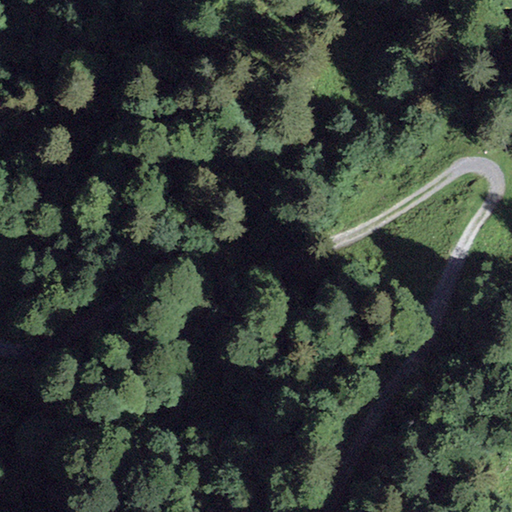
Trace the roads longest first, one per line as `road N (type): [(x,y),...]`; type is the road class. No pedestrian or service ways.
road 1 (track): [(0,348),(46,348),(158,279),(213,287),(267,276),(475,165),(497,167)]
road 2 (track): [(497,167),(432,330),(377,410),(324,511)]
